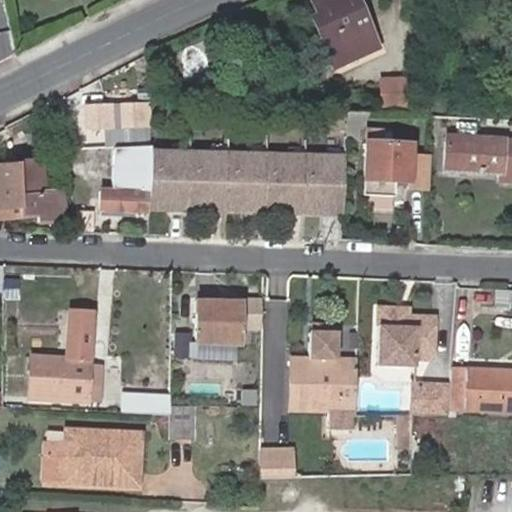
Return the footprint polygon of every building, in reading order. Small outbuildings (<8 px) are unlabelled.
[(354,33),(360,44),(377,36),(357,0),(307,0),(310,5),(304,8),(325,47),(325,48),(354,33)] [(332,60),(360,44),(354,33),(325,48),(332,60)] [(179,80),(165,79),(164,94),(178,95),(179,80)] [(404,79),(377,82),(379,109),(406,107),(404,79)] [(84,129),(147,125),(146,106),(83,111),(84,129)] [(347,113),(345,139),(357,139),(358,125),(368,125),(369,115),(368,114),(347,113)] [(147,136),(147,125),(84,129),(85,139),(147,136)] [(303,176),(304,160),(304,147),(293,145),(294,135),(278,132),(277,142),(282,143),(280,159),(264,159),(261,217),(300,219),(303,176)] [(511,142),(502,142),(444,137),(442,169),(499,173),(499,181),(511,182),(511,142)] [(407,188),(426,190),(426,189),(428,158),(407,157),(407,148),(364,146),(363,183),(363,194),(394,195),(394,184),(406,184),(406,188),(407,188)] [(344,162),(317,161),(319,149),(304,147),(304,160),(303,176),(300,219),(339,220),(344,162)] [(147,179),(146,212),(184,213),(187,155),(148,153),(147,179)] [(184,213),(223,215),(226,157),(187,155),(184,213)] [(261,217),(264,159),(226,157),(223,215),(261,217)] [(0,165),(0,218),(35,216),(36,223),(54,221),(51,192),(41,192),(40,171),(33,171),(33,165),(17,165),(0,165)] [(98,211),(146,213),(146,212),(147,179),(112,177),(111,192),(99,191),(98,211)] [(394,184),(394,195),(406,196),(406,188),(406,184),(394,184)] [(90,214),(75,213),(74,224),(90,225),(90,214)] [(194,344),(237,345),(238,304),(215,304),(215,300),(196,299),(194,344)] [(398,313),(376,312),(375,360),(413,362),(430,363),(432,322),(407,321),(398,320),(398,313)] [(309,327),(308,336),(321,337),(321,328),(309,327)] [(290,364),(289,378),(288,413),(328,415),(352,416),(353,416),(355,366),(333,365),(334,338),(321,337),(306,337),(305,364),(290,364)] [(85,401),(86,367),(87,359),(29,357),(26,398),(34,399),(85,401)] [(413,362),(375,360),(374,369),(413,371),(413,362)] [(97,368),(86,367),(85,401),(95,402),(97,368)] [(511,375),(452,371),(449,420),(461,420),(462,399),(471,400),(470,411),(481,411),(511,412),(511,375)] [(423,389),(416,389),(413,418),(421,419),(423,389)] [(449,391),(423,389),(421,419),(447,420),(449,391)] [(149,398),(119,397),(119,414),(148,416),(149,398)] [(171,408),(171,416),(170,439),(192,439),(193,409),(171,408)] [(352,416),(328,415),(327,435),(351,436),(352,416)] [(407,420),(396,420),(396,437),(407,437),(407,420)] [(95,471),(139,473),(140,435),(64,431),(63,452),(43,452),(42,478),(61,478),(61,483),(95,484),(95,471)] [(293,456),(257,457),(257,483),(294,482),(293,456)] [(138,486),(139,473),(95,471),(95,484),(138,486)]
